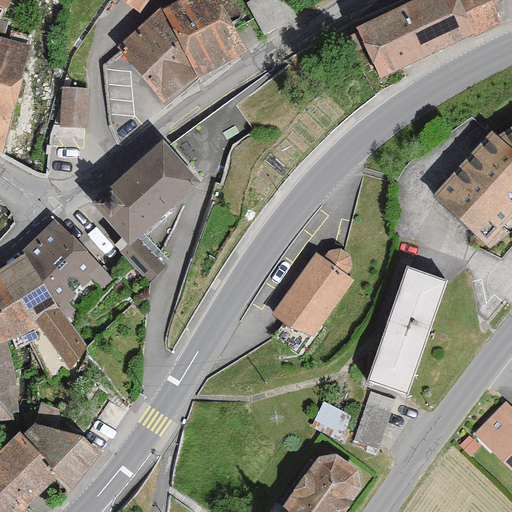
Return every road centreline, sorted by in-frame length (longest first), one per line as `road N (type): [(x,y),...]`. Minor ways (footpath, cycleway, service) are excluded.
road 1 (secondary): [(511,46),(386,121),(302,199),(88,511)]
road 2 (unclassified): [(50,214),(278,50)]
road 3 (tertiary): [(377,511),(511,336)]
